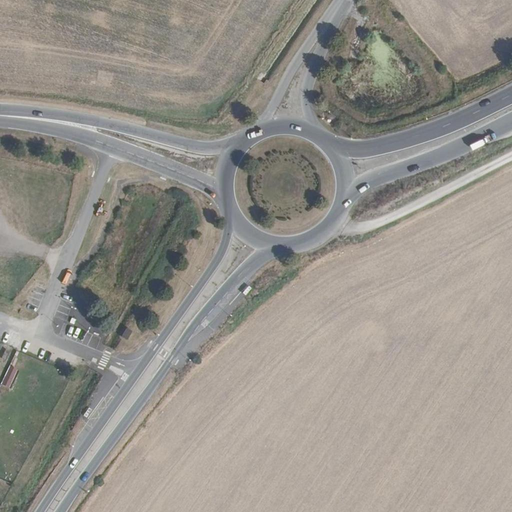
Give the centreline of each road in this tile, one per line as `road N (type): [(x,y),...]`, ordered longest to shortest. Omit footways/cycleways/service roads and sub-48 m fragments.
road 1 (primary): [(233,210),(214,264),(40,511)]
road 2 (primary): [(60,511),(211,304),(284,241)]
road 3 (track): [(511,156),(376,223),(322,227)]
road 4 (primary): [(511,94),(389,144),(328,148)]
road 5 (primary): [(338,202),(385,173),(511,122)]
road 6 (secondary): [(241,147),(194,148),(116,127),(74,126)]
road 7 (secondary): [(74,126),(227,193)]
road 8 (residential): [(341,0),(258,133)]
road 9 (residential): [(315,136),(306,91),(342,0)]
